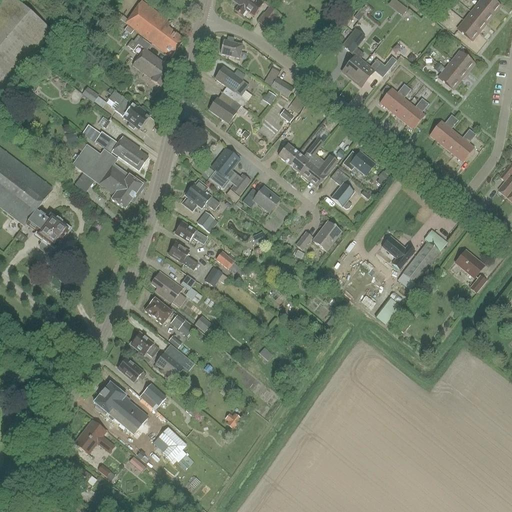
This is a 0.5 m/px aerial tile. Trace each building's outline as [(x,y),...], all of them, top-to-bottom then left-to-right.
[(0,0),(0,96),(54,33),(15,0),(0,0)] [(252,19),(263,5),(256,0),(229,0),(229,1),(237,7),(234,13),(241,18),(245,13),(252,19)] [(407,11),(393,0),(392,0),(388,6),(402,17),(407,11)] [(492,0),(482,0),(479,4),(493,16),(500,7),(492,0)] [(141,2),(126,25),(171,60),(183,41),(168,30),(169,24),(141,2)] [(479,4),(472,13),(486,25),(493,16),(479,4)] [(269,8),(258,23),(272,35),(280,25),(277,23),(282,17),(269,8)] [(472,13),(464,22),(478,34),(486,25),(472,13)] [(464,22),(457,31),(471,43),(478,34),(464,22)] [(355,57),(341,73),(351,81),(364,64),(359,60),(363,56),(356,49),(364,39),(355,31),(342,47),(351,55),(352,54),(355,57)] [(144,50),(132,67),(152,81),(151,82),(162,89),(175,71),(164,63),(164,64),(147,52),(151,46),(140,38),(135,44),(144,50)] [(239,60),(242,46),(232,44),(233,39),(227,38),(226,42),(223,41),(220,55),(239,60)] [(436,49),(429,54),(434,60),(441,55),(436,49)] [(460,53),(453,62),(467,73),(474,64),(460,53)] [(397,62),(392,58),(384,68),(389,71),(397,62)] [(423,72),(427,67),(421,62),(417,66),(423,72)] [(453,62),(445,71),(459,82),(467,73),(453,62)] [(364,64),(351,81),(360,89),(378,68),(373,64),(370,69),(364,64)] [(222,95),(241,108),(242,109),(248,101),(236,93),(243,82),(223,68),(214,80),(226,89),(222,95)] [(445,71),(438,80),(452,91),(459,82),(445,71)] [(293,89),(276,79),(271,88),(287,98),(293,89)] [(391,90),(379,104),(389,112),(407,88),(404,86),(397,94),(391,90)] [(407,88),(389,112),(397,119),(409,104),(404,100),(411,91),(407,88)] [(99,97),(88,89),(83,96),(94,104),(99,97)] [(279,95),(272,90),(265,100),(273,105),(279,95)] [(114,93),(108,101),(113,105),(114,104),(118,107),(115,111),(130,122),(128,125),(134,130),(136,127),(140,130),(150,117),(138,108),(137,110),(119,97),(120,97),(114,93)] [(241,108),(222,95),(218,100),(217,99),(208,112),(228,125),(241,108)] [(409,104),(397,119),(406,126),(425,103),(422,100),(415,109),(409,104)] [(425,103),(406,126),(413,131),(425,117),(421,114),(428,105),(425,103)] [(294,119),(284,111),(280,116),(290,124),(294,119)] [(441,122),(429,137),(436,142),(455,119),(451,116),(444,125),(441,122)] [(455,119),(436,142),(445,149),(456,135),(451,131),(458,122),(455,119)] [(94,144),(100,135),(88,127),(82,135),(94,144)] [(456,135),(445,149),(454,157),(472,133),(469,131),(462,139),(456,135)] [(472,133),(454,157),(463,164),(474,150),(469,145),(476,136),(472,133)] [(78,144),(76,134),(66,136),(68,146),(78,144)] [(100,135),(94,144),(111,155),(112,154),(140,173),(150,160),(139,153),(141,150),(124,138),(119,145),(102,134),(100,135)] [(299,175),(315,155),(323,145),(317,140),(303,158),(297,154),(288,166),(299,175)] [(288,166),(297,154),(287,145),(277,157),(288,166)] [(87,146),(72,167),(83,175),(75,186),(86,194),(94,183),(98,186),(114,197),(112,201),(126,211),(142,187),(113,166),(117,160),(104,151),(100,156),(87,146)] [(56,249),(70,230),(63,224),(64,222),(58,218),(57,220),(52,216),(50,218),(39,210),(55,189),(0,147),(0,208),(26,227),(27,225),(37,233),(35,237),(43,243),(39,248),(48,254),(52,250),(56,249)] [(226,179),(232,172),(240,162),(225,150),(211,169),(215,172),(209,180),(223,191),(229,183),(230,182),(226,179)] [(337,156),(343,159),(346,153),(340,150),(337,156)] [(366,177),(375,166),(359,153),(357,156),(353,153),(342,166),(350,172),(354,168),(366,177)] [(315,155),(299,175),(316,188),(337,162),(329,155),(323,162),(315,155)] [(511,165),(509,169),(501,179),(505,183),(498,193),(507,200),(511,193),(511,165)] [(340,188),(331,200),(342,208),(346,211),(349,210),(352,206),(348,203),(355,194),(345,186),(350,181),(338,171),(330,180),(340,188)] [(240,178),(232,172),(226,179),(230,182),(229,183),(234,186),(231,190),(240,197),(251,183),(242,176),(240,178)] [(381,187),(384,184),(389,178),(383,173),(378,179),(379,180),(377,184),(381,187)] [(201,211),(205,206),(214,212),(220,205),(211,199),(211,198),(205,193),(208,189),(198,181),(195,185),(185,197),(185,198),(186,199),(181,205),(192,214),(197,208),(201,211)] [(268,215),(278,202),(261,189),(256,196),(251,192),(241,204),(249,210),(254,204),(268,215)] [(361,196),(368,201),(372,196),(365,191),(361,196)] [(209,234),(213,230),(209,228),(215,221),(206,214),(197,225),(209,234)] [(181,223),(174,234),(189,244),(192,240),(202,246),(207,239),(181,223)] [(313,243),(326,253),(341,234),(328,223),(313,243)] [(424,241),(427,243),(440,254),(448,245),(432,232),(424,241)] [(28,240),(19,233),(15,239),(24,245),(28,240)] [(256,246),(265,241),(262,234),(253,238),(256,246)] [(313,239),(306,234),(296,247),(303,252),(313,239)] [(389,238),(381,249),(396,261),(392,265),(399,271),(415,253),(407,247),(404,250),(389,238)] [(410,292),(440,254),(427,243),(402,275),(403,275),(397,282),(410,292)] [(189,253),(176,244),(171,251),(170,252),(167,255),(182,265),(194,272),(198,265),(186,257),(189,253)] [(465,252),(455,265),(474,280),(484,267),(465,252)] [(222,253),(216,261),(228,271),(229,271),(235,276),(236,275),(241,279),(244,274),(240,270),(234,264),(235,263),(234,262),(236,260),(227,253),(225,255),(222,253)] [(214,269),(205,283),(214,289),(219,282),(226,286),(229,280),(222,276),(223,275),(214,269)] [(157,277),(150,285),(157,290),(154,293),(171,305),(182,290),(162,276),(160,279),(157,277)] [(187,277),(180,286),(189,292),(185,297),(192,302),(197,295),(191,290),(196,284),(187,277)] [(480,277),(470,290),(477,295),(487,282),(480,277)] [(153,300),(143,312),(161,326),(169,317),(170,317),(172,315),(153,300)] [(401,308),(392,301),(390,300),(376,319),(386,327),(401,308)] [(194,330),(178,316),(170,325),(178,332),(182,327),(190,334),(194,330)] [(211,325),(202,318),(195,326),(205,334),(211,325)] [(151,359),(158,350),(137,334),(129,345),(143,356),(145,354),(151,359)] [(182,345),(173,337),(169,342),(178,350),(182,345)] [(267,362),(272,357),(264,349),(259,355),(267,362)] [(163,355),(155,366),(173,381),(182,370),(163,355)] [(141,381),(145,376),(125,360),(117,370),(133,384),(138,378),(141,381)] [(213,369),(208,366),(204,371),(209,375),(213,369)] [(132,437),(146,419),(123,400),(125,398),(108,385),(92,404),(132,437)] [(166,399),(150,385),(139,398),(154,412),(166,399)] [(225,422),(232,429),(239,420),(232,414),(225,422)] [(97,445),(109,455),(115,448),(102,438),(106,433),(92,422),(74,445),(88,456),(97,445)] [(170,448),(162,456),(169,463),(173,459),(176,462),(181,458),(178,455),(181,451),(180,450),(182,448),(166,432),(160,439),(170,448)] [(142,471),(146,465),(133,457),(129,463),(142,471)] [(91,477),(70,462),(66,467),(65,467),(63,470),(63,472),(62,473),(62,474),(76,484),(77,483),(84,488),(87,484),(93,488),(97,482),(91,477)] [(115,478),(102,467),(97,472),(111,483),(115,478)]
